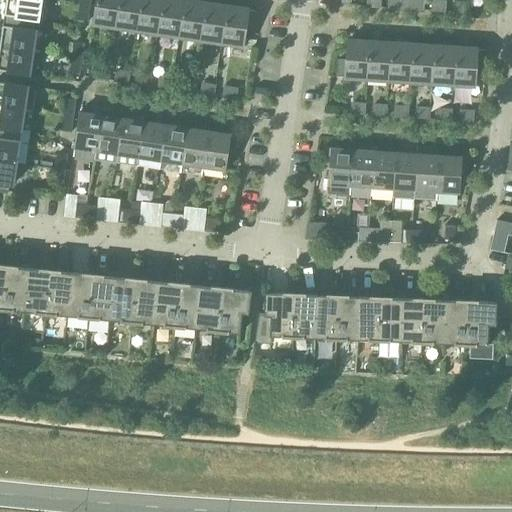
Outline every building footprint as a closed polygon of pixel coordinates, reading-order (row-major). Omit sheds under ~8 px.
[(21,16),(38,19),(45,20),(48,0),(6,0),(4,15),(3,26),(19,28),(21,16)] [(95,0),(92,23),(115,26),(118,0),(95,0)] [(140,0),(118,0),(115,26),(136,30),(140,0)] [(162,0),(140,0),(136,30),(157,33),(162,0)] [(184,0),(181,0),(162,0),(157,33),(179,36),(184,0)] [(205,4),(184,0),(179,36),(200,39),(205,4)] [(401,8),(401,0),(389,0),(389,7),(401,8)] [(423,10),(423,0),(410,0),(410,9),(423,10)] [(445,11),(445,1),(432,0),(432,10),(445,11)] [(467,12),(468,2),(455,2),(454,12),(467,12)] [(80,3),(77,17),(88,19),(90,5),(80,3)] [(227,7),(205,4),(200,39),(221,42),(227,7)] [(249,10),(227,7),(221,42),(243,46),(246,28),(254,29),(256,11),(249,10)] [(3,26),(0,43),(0,47),(33,52),(36,30),(38,19),(21,16),(19,28),(3,26)] [(337,76),(367,78),(369,42),(347,41),(346,59),(338,59),(337,76)] [(367,78),(388,79),(391,44),(369,42),(367,78)] [(73,44),(71,58),(82,59),(84,45),(73,44)] [(388,79),(410,81),(412,45),(391,44),(388,79)] [(410,81),(432,82),(434,47),(412,45),(410,81)] [(0,69),(37,75),(41,53),(33,52),(0,47),(0,69)] [(432,82),(453,84),(455,48),(434,47),(432,82)] [(485,50),(455,48),(453,84),(475,85),(476,68),(484,68),(485,50)] [(71,58),(69,72),(80,74),(82,59),(71,58)] [(106,79),(108,69),(95,67),(94,77),(106,79)] [(128,82),(129,72),(117,70),(115,80),(128,82)] [(150,86),(151,76),(138,74),(137,84),(150,86)] [(171,89),(172,79),(160,77),(158,87),(171,89)] [(192,92),(194,82),(181,80),(179,90),(192,92)] [(0,104),(24,108),(32,109),(35,87),(0,81),(0,104)] [(214,95),(215,85),(202,83),(201,93),(214,95)] [(236,98),(237,88),(224,87),(223,97),(236,98)] [(65,100),(63,114),(74,116),(76,101),(65,100)] [(364,114),(365,104),(352,103),(351,113),(364,114)] [(0,104),(0,138),(3,139),(4,127),(21,130),(24,108),(0,104)] [(386,115),(386,105),(374,104),(373,114),(386,115)] [(407,117),(408,107),(395,106),(395,116),(407,117)] [(429,118),(430,108),(417,107),(416,117),(429,118)] [(450,120),(451,109),(438,109),(438,119),(450,120)] [(473,121),(473,111),(461,110),(460,120),(473,121)] [(78,120),(74,148),(96,151),(101,115),(79,111),(78,120)] [(63,114),(61,128),(71,130),(74,116),(63,114)] [(123,118),(101,115),(96,151),(95,160),(116,163),(123,118)] [(144,121),(123,118),(116,163),(137,166),(144,121)] [(165,124),(144,121),(137,166),(159,169),(165,124)] [(187,128),(165,124),(159,169),(180,172),(187,128)] [(0,138),(0,160),(16,163),(21,130),(4,127),(3,139),(0,138)] [(208,131),(187,128),(180,172),(202,176),(203,167),(208,131)] [(203,167),(225,171),(228,152),(232,153),(235,135),(208,131),(203,167)] [(350,195),(353,149),(326,148),(324,166),(329,166),(327,195),(349,196),(349,194),(350,195)] [(374,151),(353,149),(350,195),(371,196),(374,151)] [(396,152),(374,151),(371,196),(393,197),(396,152)] [(393,197),(414,199),(417,154),(396,152),(393,197)] [(57,154),(55,169),(65,170),(68,156),(57,154)] [(439,155),(417,154),(414,199),(436,200),(437,192),(436,192),(439,155)] [(465,175),(466,157),(439,155),(436,192),(437,192),(459,193),(460,175),(465,175)] [(13,185),(16,163),(0,160),(0,189),(8,190),(9,184),(13,185)] [(55,169),(52,183),(63,185),(65,170),(55,169)] [(85,218),(87,205),(76,203),(75,217),(85,218)] [(97,206),(87,205),(85,218),(96,219),(97,206)] [(128,223),(130,209),(119,208),(118,222),(128,223)] [(511,210),(499,208),(496,220),(511,223),(511,210)] [(140,210),(130,209),(128,223),(138,224),(140,210)] [(171,227),(173,214),(162,213),(161,226),(171,227)] [(183,215),(173,214),(171,227),(181,228),(183,215)] [(215,232),(216,218),(206,217),(204,231),(215,232)] [(511,223),(496,220),(494,232),(511,235),(511,223)] [(325,240),(336,240),(336,226),(326,226),(325,240)] [(444,239),(454,240),(455,240),(455,226),(445,226),(444,239)] [(368,241),(369,228),(358,227),(358,241),(368,241)] [(379,228),(369,228),(368,241),(379,242),(379,228)] [(411,243),(412,229),(402,229),(401,243),(411,243)] [(422,230),(412,229),(411,243),(422,243),(422,230)] [(493,235),(489,249),(497,251),(500,237),(493,235)] [(7,266),(2,309),(13,310),(24,311),(29,268),(17,267),(7,266)] [(35,313),(45,314),(50,270),(40,269),(29,268),(24,311),(35,312),(35,313)] [(60,271),(50,270),(45,314),(56,315),(56,314),(67,315),(71,272),(60,271)] [(78,317),(88,318),(93,274),(83,273),(83,274),(71,272),(67,315),(78,317)] [(103,275),(93,274),(88,318),(99,319),(110,320),(114,277),(103,276),(103,275)] [(121,321),(131,322),(136,279),(126,278),(114,277),(110,320),(121,321)] [(146,280),(136,279),(131,322),(141,324),(142,323),(153,324),(157,281),(146,280)] [(164,326),(174,327),(179,283),(169,282),(157,281),(153,324),(164,325),(164,326)] [(189,284),(179,283),(174,327),(184,328),(184,327),(196,329),(200,286),(189,284)] [(207,330),(217,331),(222,287),(212,286),(212,287),(200,286),(196,329),(207,330)] [(232,288),(222,287),(217,331),(240,333),(241,313),(249,313),(251,291),(232,289),(232,288)] [(271,344),(272,336),(283,336),(282,337),(292,337),(294,293),(284,293),(265,292),(264,314),(259,314),(255,343),(271,344)] [(294,293),(292,337),(303,338),(303,337),(314,338),(316,294),(304,294),(294,293)] [(327,295),(316,294),(314,338),(326,338),(336,339),(337,295),(327,294),(327,295)] [(348,295),(337,295),(336,339),(346,339),(357,339),(359,296),(348,296),(348,295)] [(371,297),(359,296),(357,339),(369,340),(379,341),(381,297),(371,296),(371,297)] [(381,297),(379,341),(389,341),(400,341),(402,298),(391,298),(391,297),(381,297)] [(414,298),(402,298),(400,341),(412,342),(422,342),(424,298),(414,298)] [(434,299),(424,298),(422,342),(432,343),(432,342),(444,343),(445,300),(434,299)] [(457,300),(445,300),(444,343),(455,343),(455,344),(465,344),(467,300),(457,300)] [(495,325),(496,302),(477,301),(467,300),(465,344),(470,344),(469,358),(492,359),(493,344),(488,344),(488,324),(495,325)] [(34,339),(33,347),(42,347),(42,339),(34,339)] [(258,368),(263,368),(264,356),(253,355),(251,366),(251,367),(258,368)]
